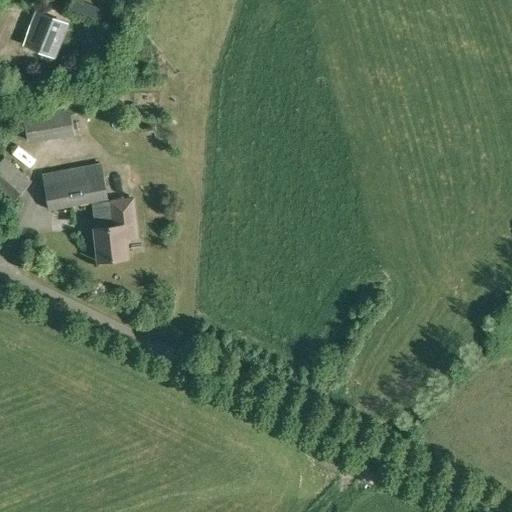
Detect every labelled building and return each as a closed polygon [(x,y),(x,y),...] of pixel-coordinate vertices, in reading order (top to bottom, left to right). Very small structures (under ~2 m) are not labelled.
[(72,24),(42,11),(27,47),(58,59),(72,24)] [(24,104),(25,117),(71,113),(71,105),(86,104),(86,99),(24,104)] [(73,115),(24,118),(25,135),(74,131),(73,115)] [(0,191),(12,203),(31,182),(4,157),(0,162),(0,191)] [(49,210),(108,199),(102,164),(43,175),(49,210)] [(138,238),(134,198),(93,203),(95,228),(99,262),(129,258),(127,239),(138,238)]
